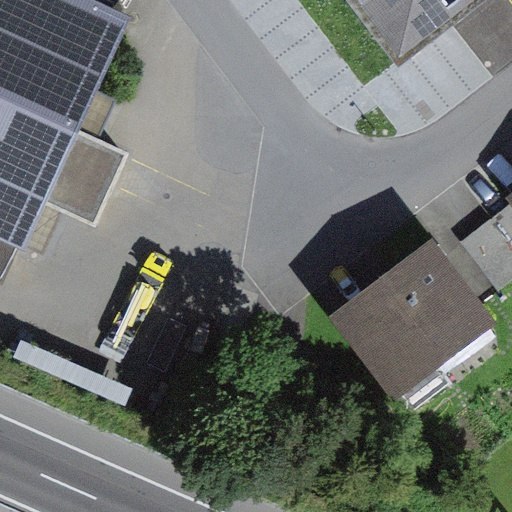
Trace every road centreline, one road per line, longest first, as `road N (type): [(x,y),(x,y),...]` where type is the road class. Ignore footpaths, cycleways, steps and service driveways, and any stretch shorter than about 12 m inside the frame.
road 1 (residential): [(302,234),(511,82)]
road 2 (motorway): [(127,511),(0,455)]
